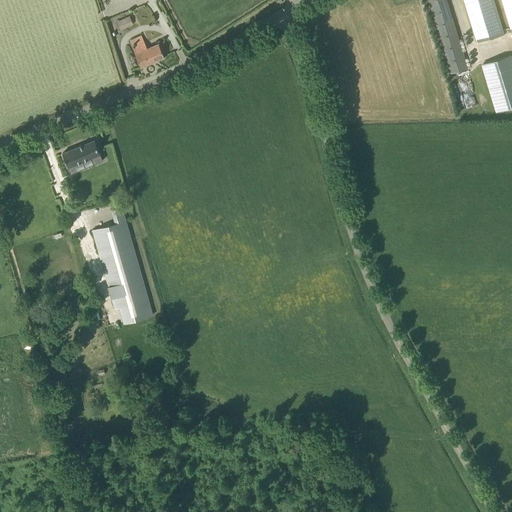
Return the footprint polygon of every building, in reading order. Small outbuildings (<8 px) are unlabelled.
[(429,0),(452,73),(467,68),(446,0),(429,0)] [(504,34),(493,0),(464,0),(477,42),(504,34)] [(511,0),(502,0),(511,32),(511,31),(511,0)] [(129,15),(117,21),(121,30),(125,28),(123,23),(131,20),(129,15)] [(147,48),(144,41),(132,46),(141,67),(165,57),(159,43),(147,48)] [(511,58),(511,55),(483,63),(498,111),(511,106),(511,58)] [(63,153),(69,167),(93,158),(101,154),(95,140),(63,153)] [(120,307),(144,301),(148,299),(126,221),(92,230),(115,309),(120,307)]
